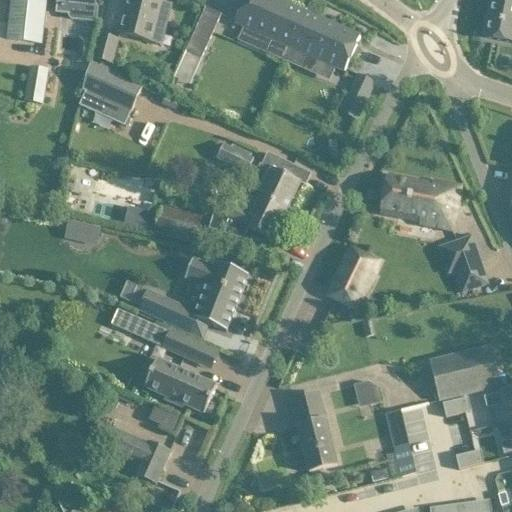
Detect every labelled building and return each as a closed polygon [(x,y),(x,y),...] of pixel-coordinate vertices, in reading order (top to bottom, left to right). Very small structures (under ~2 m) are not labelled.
[(12,0),(7,40),(41,44),(46,0),(12,0)] [(58,0),(57,13),(63,13),(70,14),(70,18),(72,20),(93,23),(97,21),(98,10),(96,6),(95,0),(58,0)] [(127,0),(118,35),(153,44),(158,25),(166,27),(172,6),(164,4),(164,0),(127,0)] [(273,0),(246,0),(235,24),(244,28),(274,42),(269,54),(268,54),(267,55),(284,62),(305,14),(273,0)] [(511,0),(491,0),(484,38),(511,44),(511,42),(511,41),(511,0)] [(206,10),(193,39),(208,46),(221,16),(206,10)] [(305,14),(284,62),(301,70),(301,68),(306,55),(336,68),(345,72),(360,38),(305,14)] [(98,36),(91,63),(110,68),(117,41),(98,36)] [(88,65),(88,56),(77,55),(77,64),(88,65)] [(126,125),(132,114),(143,89),(91,66),(83,91),(86,93),(80,104),(126,125)] [(48,72),(29,69),(24,103),(43,106),(48,72)] [(359,77),(348,99),(364,106),(374,84),(359,77)] [(216,159),(247,173),(253,160),(223,146),(216,159)] [(258,199),(287,212),(300,184),(287,177),(292,166),(268,155),(262,167),(271,171),(258,199)] [(421,223),(420,226),(452,232),(461,188),(434,183),(434,185),(388,176),(380,215),(421,223)] [(215,210),(209,231),(244,241),(249,230),(255,233),(273,241),(287,212),(258,199),(244,193),(243,192),(236,207),(232,215),(215,210)] [(128,209),(123,229),(157,237),(162,218),(164,211),(156,209),(154,216),(147,214),(128,209)] [(203,219),(164,210),(164,211),(162,218),(157,237),(197,246),(203,219)] [(475,237),(455,244),(463,266),(454,269),(463,294),(488,285),(480,262),(484,261),(475,237)] [(328,297),(356,311),(363,296),(366,298),(375,279),(372,277),(379,263),(351,249),(328,297)] [(227,333),(249,277),(215,264),(214,268),(193,260),(185,280),(206,288),(193,320),(227,333)] [(167,325),(177,305),(149,292),(140,313),(167,325)] [(119,311),(112,325),(148,341),(155,327),(119,311)] [(180,338),(174,353),(191,361),(198,346),(180,338)] [(468,396),(502,387),(492,348),(430,364),(439,402),(442,402),(468,396)] [(184,406),(205,415),(217,388),(157,361),(145,389),(167,398),(166,401),(183,409),(184,406)] [(368,384),(354,387),(358,402),(368,399),(370,407),(383,403),(380,391),(368,384)] [(503,394),(484,398),(487,410),(505,406),(510,423),(511,422),(511,391),(503,393),(503,394)] [(310,474),(337,467),(319,396),(292,402),(310,474)] [(468,399),(443,405),(446,419),(472,413),(468,399)] [(155,405),(149,420),(174,431),(181,416),(155,405)] [(401,412),(386,416),(397,456),(402,479),(403,480),(416,476),(401,412)] [(511,432),(511,441),(501,444),(504,456),(511,453),(511,422),(510,423),(511,432)] [(148,443),(148,445),(126,436),(118,456),(139,465),(134,477),(157,486),(171,453),(148,443)] [(481,452),(456,458),(459,471),(485,465),(481,452)] [(402,479),(397,456),(386,459),(392,481),(402,479)] [(388,476),(386,467),(371,471),(373,480),(388,476)] [(506,494),(498,496),(501,508),(509,506),(506,494)] [(491,511),(490,502),(475,504),(476,511),(491,511)]
